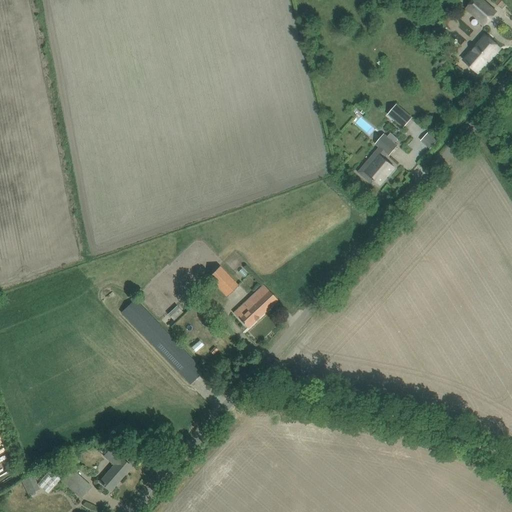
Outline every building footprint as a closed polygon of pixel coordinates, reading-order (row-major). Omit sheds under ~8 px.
[(495,12),(481,0),(472,0),(466,7),(485,24),(495,12)] [(500,48),(485,36),(464,59),(469,65),(477,71),(487,59),(489,61),(500,48)] [(446,62),(435,66),(438,71),(448,66),(446,62)] [(412,117),(397,104),(387,115),(403,128),(412,117)] [(361,115),(355,124),(371,135),(377,127),(361,115)] [(398,139),(390,133),(387,136),(385,134),(376,144),(380,147),(358,172),(371,183),(373,180),(375,181),(379,184),(388,173),(389,174),(395,167),(383,158),(387,153),(389,155),(397,145),(394,143),(398,139)] [(424,142),(434,151),(441,143),(432,134),(424,142)] [(226,297),(239,285),(220,265),(207,277),(226,297)] [(263,285),(233,313),(248,328),(277,300),(263,285)] [(135,299),(121,312),(190,384),(203,371),(196,364),(135,299)] [(176,321),(184,311),(179,307),(171,317),(176,321)] [(214,321),(208,326),(214,333),(220,328),(214,321)] [(200,354),(208,347),(203,341),(195,349),(200,354)] [(119,481),(131,467),(120,457),(120,458),(108,448),(107,449),(103,445),(99,450),(103,454),(102,455),(114,465),(100,481),(110,491),(115,485),(114,481),(116,478),(119,481)] [(0,458),(0,459),(2,465),(13,459),(11,454),(0,458)] [(60,478),(50,469),(38,483),(47,493),(60,478)] [(81,497),(91,486),(72,469),(62,480),(73,491),(81,497)] [(22,481),(28,495),(40,489),(33,475),(22,481)]
